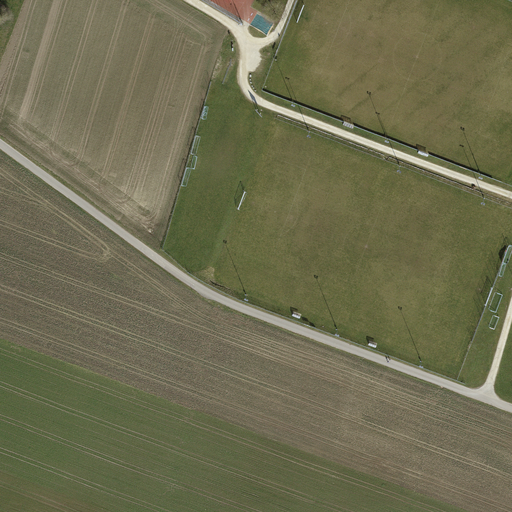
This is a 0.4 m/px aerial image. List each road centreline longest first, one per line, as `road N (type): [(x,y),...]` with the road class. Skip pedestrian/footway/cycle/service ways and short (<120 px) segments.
road 1 (track): [(0,142),(217,299),(484,399)]
road 2 (track): [(511,197),(260,101),(244,80),(248,52),(234,28),(187,0)]
